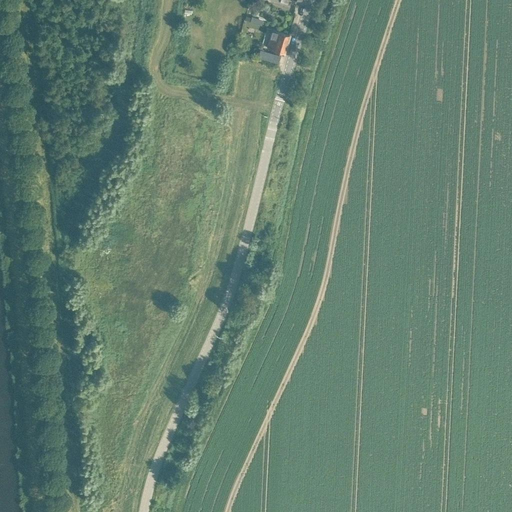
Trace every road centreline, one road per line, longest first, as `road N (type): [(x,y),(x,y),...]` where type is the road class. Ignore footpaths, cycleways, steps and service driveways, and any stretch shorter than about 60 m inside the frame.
road 1 (unclassified): [(145,511),(155,468),(235,278),(311,0)]
road 2 (track): [(0,107),(44,511)]
